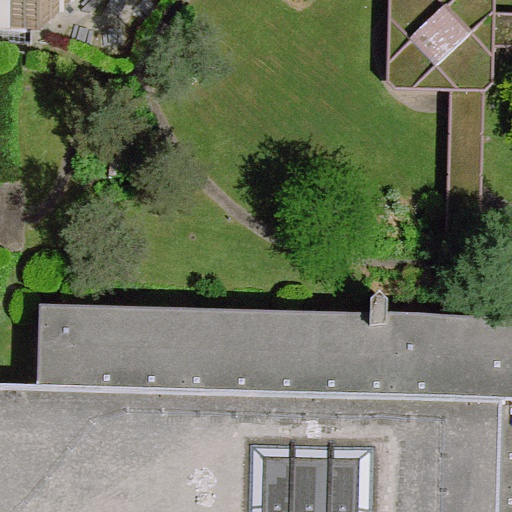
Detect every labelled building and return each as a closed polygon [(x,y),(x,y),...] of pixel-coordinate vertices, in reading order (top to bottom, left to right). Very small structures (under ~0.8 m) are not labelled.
[(0,0),(0,26),(43,32),(75,0),(0,0)] [(389,0),(385,81),(395,91),(450,93),(484,94),(492,86),(494,49),(495,18),(495,0),(389,0)] [(511,17),(495,18),(494,49),(511,49),(511,17)] [(478,327),(484,94),(450,93),(443,326),(478,327)] [(372,314),(371,325),(372,339),(389,339),(389,325),(390,313),(381,305),(372,314)] [(40,316),(40,399),(503,412),(500,511),(511,511),(511,327),(478,327),(443,326),(389,325),(389,339),(372,339),(371,325),(40,316)] [(500,511),(503,412),(40,399),(0,398),(0,511),(500,511)]
